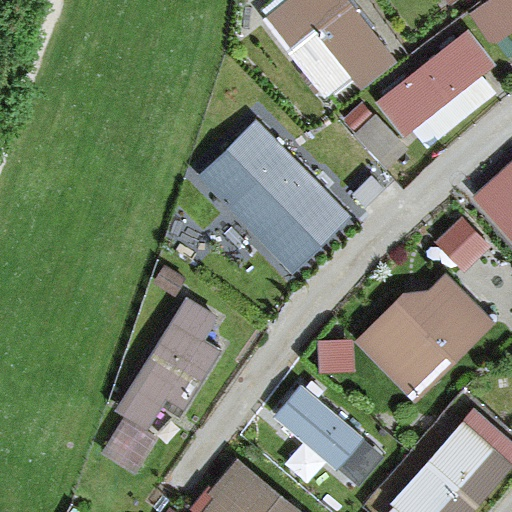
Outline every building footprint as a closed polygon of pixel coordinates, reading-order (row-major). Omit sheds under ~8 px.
[(327,100),(393,53),(354,0),(279,0),(263,12),(327,100)] [(511,0),(481,0),(469,11),(494,40),(511,24),(511,0)] [(377,92),(421,145),(507,76),(463,22),(377,92)] [(386,157),(406,138),(376,105),(355,123),(386,157)] [(196,170),(291,269),(352,210),(257,111),(196,170)] [(511,232),(511,150),(471,188),(511,232)] [(466,264),(491,234),(460,209),(435,239),(466,264)] [(439,257),(358,335),(413,392),(494,314),(439,257)] [(131,469),(228,319),(189,294),(91,443),(131,469)] [(310,372),(273,406),(330,468),(367,434),(310,372)] [(384,511),(465,511),(511,464),(511,457),(465,413),(376,504),(384,511)] [(316,511),(234,451),(189,511),(316,511)]
